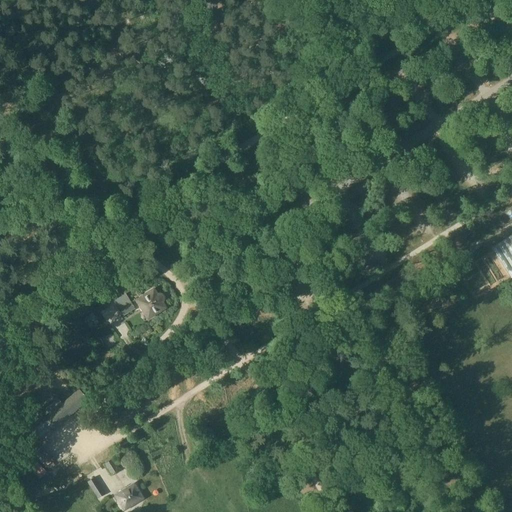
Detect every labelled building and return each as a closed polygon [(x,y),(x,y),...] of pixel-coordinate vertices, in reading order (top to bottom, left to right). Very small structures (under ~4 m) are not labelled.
[(511,279),(511,278),(511,236),(492,249),(511,279)] [(145,315),(165,302),(152,283),(133,294),(145,315)] [(124,317),(136,309),(127,296),(115,303),(124,317)] [(79,389),(44,419),(54,430),(89,400),(79,389)] [(113,459),(104,464),(111,475),(120,469),(113,459)] [(105,494),(95,477),(87,482),(98,498),(105,494)] [(134,482),(114,495),(125,511),(144,499),(134,482)]
